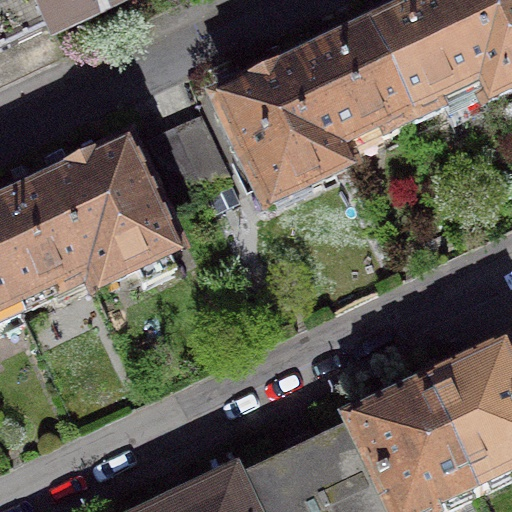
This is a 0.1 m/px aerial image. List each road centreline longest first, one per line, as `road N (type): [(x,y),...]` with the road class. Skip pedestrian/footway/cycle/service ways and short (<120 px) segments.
road 1 (residential): [(0,505),(511,265)]
road 2 (residential): [(299,0),(0,142)]
